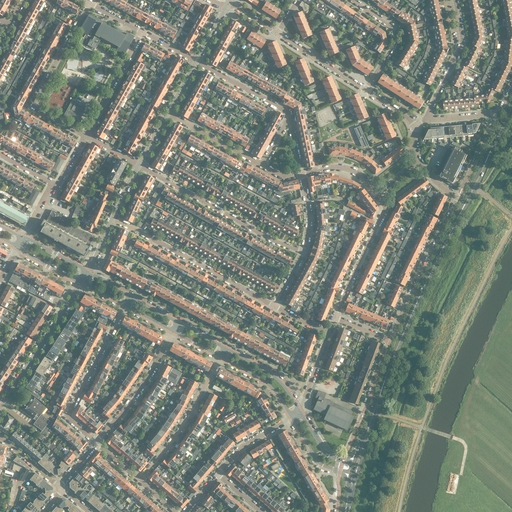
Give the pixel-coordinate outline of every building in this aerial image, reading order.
[(58,0),(56,4),(54,8),(56,9),(58,6),(61,7),(64,0),(58,0)] [(65,0),(64,0),(61,7),(65,10),(69,2),(69,1),(67,0),(67,1),(65,0)] [(121,0),(115,0),(113,6),(113,5),(115,7),(117,8),(122,0),(121,0)] [(122,0),(117,8),(118,8),(120,9),(120,10),(122,11),(126,3),(123,1),(124,0),(121,0),(122,0)] [(126,3),(122,11),(122,10),(123,11),(123,12),(124,12),(125,12),(127,13),(127,12),(131,5),(133,1),(131,0),(129,4),(126,3)] [(179,0),(176,5),(179,7),(175,15),(177,16),(178,14),(181,8),(185,0),(179,0)] [(185,0),(181,8),(185,10),(184,11),(186,12),(187,11),(190,6),(189,6),(192,1),(190,0),(185,0)] [(195,0),(193,4),(195,6),(201,9),(209,14),(210,12),(212,9),(196,0),(195,0)] [(325,0),(324,1),(323,4),(325,5),(323,8),(324,8),(325,9),(328,4),(331,0),(325,0)] [(331,0),(328,4),(325,9),(327,10),(328,8),(331,9),(332,7),(336,0),(331,0)] [(336,0),(332,7),(331,9),(333,10),(331,13),(333,14),(336,9),(341,3),(336,0)] [(381,0),(378,6),(381,8),(386,2),(387,0),(381,0)] [(302,2),(301,1),(299,5),(302,8),(304,11),(305,11),(308,10),(310,7),(302,2)] [(392,2),(390,5),(385,11),(387,12),(389,14),(390,12),(397,2),(395,1),(394,3),(392,2)] [(70,12),(74,5),(74,4),(72,3),(71,3),(69,2),(65,10),(64,11),(69,14),(70,12)] [(273,6),(266,2),(261,9),(268,14),(273,6)] [(386,2),(381,8),(385,11),(390,5),(386,2)] [(390,12),(389,14),(393,16),(398,10),(396,9),(398,6),(397,6),(399,4),(397,2),(390,12)] [(33,5),(32,7),(39,11),(41,7),(34,3),(33,3),(32,5),(33,5)] [(341,3),(336,9),(333,14),(334,15),(337,12),(339,14),(340,12),(345,5),(341,3)] [(74,5),(70,12),(75,15),(75,14),(76,15),(78,12),(77,11),(79,7),(78,7),(78,6),(76,5),(75,5),(74,5)] [(127,12),(127,13),(127,14),(129,15),(129,14),(131,15),(133,12),(136,8),(131,5),(127,12)] [(340,12),(339,14),(338,15),(342,17),(344,15),(345,12),(348,8),(345,5),(340,12)] [(503,10),(504,12),(504,15),(505,14),(505,17),(511,15),(511,5),(504,7),(504,10),(503,10)] [(280,11),(273,6),(268,14),(276,19),(280,12),(280,11)] [(30,10),(29,12),(30,12),(36,16),(39,11),(32,7),(31,8),(30,9),(30,10)] [(398,10),(393,16),(397,19),(402,13),(404,9),(405,8),(404,7),(403,7),(402,9),(400,11),(398,10)] [(133,12),(131,15),(132,16),(132,17),(133,17),(134,17),(136,18),(139,12),(140,10),(136,8),(133,12)] [(345,12),(342,17),(341,19),(342,21),(344,18),(346,20),(352,11),(348,8),(345,12)] [(145,13),(140,20),(141,21),(141,22),(143,22),(145,23),(150,14),(151,12),(147,9),(145,12),(145,13)] [(199,14),(207,18),(208,16),(210,14),(209,14),(201,9),(199,14)] [(139,12),(136,18),(136,19),(138,20),(139,20),(140,20),(145,13),(140,10),(139,12)] [(305,20),(301,11),(292,15),(296,24),(305,20)] [(352,11),(346,20),(345,22),(346,23),(348,21),(350,22),(352,20),(356,13),(352,11)] [(27,14),(26,16),(34,20),(36,16),(30,12),(29,12),(28,12),(27,14)] [(356,13),(352,20),(350,22),(352,23),(350,27),(352,28),(354,25),(360,16),(356,13)] [(402,13),(397,19),(402,22),(407,14),(405,13),(404,14),(402,13)] [(150,14),(145,23),(146,23),(146,24),(147,25),(148,25),(150,26),(152,22),(154,18),(155,16),(150,14)] [(196,19),(197,19),(204,23),(205,21),(206,21),(207,19),(207,18),(199,14),(196,19)] [(407,14),(402,22),(406,25),(411,19),(408,17),(409,16),(407,14)] [(99,20),(89,15),(78,34),(84,37),(83,39),(82,38),(79,43),(79,44),(85,49),(86,49),(93,52),(94,51),(100,41),(98,40),(100,36),(119,46),(115,53),(122,57),(126,50),(134,37),(127,33),(125,36),(122,35),(122,34),(109,27),(106,26),(106,24),(102,22),(100,24),(98,23),(99,20)] [(441,15),(431,16),(431,19),(433,19),(434,24),(434,26),(439,25),(438,23),(438,21),(442,20),(442,19),(441,15)] [(25,19),(24,21),(31,25),(34,20),(26,16),(26,17),(25,17),(24,18),(25,19)] [(154,18),(152,22),(150,26),(150,27),(152,28),(153,27),(154,28),(159,21),(160,19),(155,16),(154,18)] [(354,25),(353,27),(357,29),(358,28),(362,22),(364,19),(360,16),(354,25)] [(197,19),(196,19),(195,21),(192,20),(191,22),(193,23),(202,28),(203,26),(205,23),(204,23),(197,19)] [(362,22),(358,28),(362,31),(368,21),(364,19),(362,22)] [(411,19),(406,25),(407,26),(408,26),(408,29),(409,31),(413,30),(412,28),(412,26),(416,25),(415,23),(415,21),(414,21),(411,19)] [(229,25),(237,30),(240,31),(241,32),(243,33),(245,30),(246,28),(242,26),(240,25),(239,25),(235,22),(236,22),(233,20),(232,21),(232,20),(232,21),(231,21),(230,23),(229,25)] [(308,27),(305,20),(296,24),(299,31),(308,27)] [(439,25),(434,26),(435,29),(433,29),(434,32),(444,30),(443,25),(442,22),(442,20),(438,21),(438,23),(439,25)] [(22,24),(21,25),(29,30),(31,25),(24,21),(23,21),(22,23),(22,24)] [(59,21),(56,26),(64,30),(65,28),(66,28),(67,27),(66,26),(67,26),(66,25),(59,21)] [(159,21),(154,28),(155,28),(155,29),(156,30),(157,30),(159,31),(163,23),(159,21)] [(164,22),(159,31),(159,32),(161,33),(162,32),(164,33),(169,24),(164,21),(164,22)] [(368,21),(362,31),(365,33),(367,30),(367,31),(372,24),(368,21)] [(193,23),(191,28),(199,32),(200,30),(201,31),(202,28),(201,28),(202,28),(193,23)] [(169,24),(164,33),(164,34),(166,35),(168,36),(173,26),(169,24)] [(372,24),(367,31),(371,33),(376,26),(372,24)] [(20,28),(19,30),(26,34),(29,30),(21,25),(21,26),(20,26),(19,28),(20,28)] [(228,28),(227,30),(234,34),(235,34),(237,30),(229,25),(228,26),(227,27),(228,28)] [(413,30),(409,31),(408,31),(408,32),(408,33),(409,34),(410,36),(419,34),(419,32),(417,32),(416,27),(416,25),(412,26),(412,28),(413,30)] [(56,26),(54,31),(61,35),(63,33),(64,33),(64,31),(64,30),(56,26)] [(173,26),(168,36),(168,37),(170,38),(171,37),(173,38),(174,37),(177,31),(179,29),(174,26),(173,26)] [(376,26),(371,33),(375,36),(377,34),(380,29),(376,26)] [(308,27),(299,31),(302,39),(303,39),(303,40),(306,39),(306,38),(311,35),(308,27)] [(188,33),(189,33),(196,37),(198,35),(199,33),(199,32),(191,28),(188,33)] [(328,29),(319,33),(323,41),(332,37),(328,29)] [(380,29),(377,34),(375,36),(377,37),(377,36),(378,35),(380,36),(380,39),(386,38),(385,33),(380,29)] [(28,36),(26,34),(19,30),(18,32),(17,32),(16,34),(16,35),(24,39),(25,40),(27,37),(29,38),(29,36),(28,36)] [(225,32),(224,34),(232,39),(235,34),(234,34),(227,30),(226,30),(225,32)] [(48,31),(47,33),(51,35),(59,40),(60,37),(61,37),(62,36),(61,35),(54,31),(53,33),(48,31)] [(251,32),(250,33),(246,39),(254,44),(259,36),(251,32)] [(186,37),(186,38),(194,42),(195,40),(197,38),(196,37),(189,33),(188,33),(186,37)] [(223,37),(221,39),(229,43),(229,44),(232,39),(224,34),(224,35),(223,35),(222,36),(223,37)] [(475,37),(474,40),(482,44),(484,38),(484,34),(475,36),(475,37)] [(25,40),(24,39),(16,35),(15,37),(14,37),(13,38),(14,39),(21,43),(23,41),(26,43),(27,41),(25,40)] [(59,40),(51,35),(49,40),(56,44),(57,42),(58,42),(59,41),(59,40)] [(259,36),(254,44),(259,48),(260,48),(261,48),(266,41),(259,36)] [(183,42),(184,42),(191,47),(192,45),(193,45),(194,42),(186,38),(186,37),(183,42)] [(332,37),(323,41),(326,48),(335,45),(332,37)] [(376,44),(378,46),(382,49),(387,43),(386,38),(380,39),(381,42),(379,44),(377,43),(376,43),(376,44)] [(11,44),(18,48),(21,43),(14,39),(13,41),(12,41),(11,43),(11,44)] [(231,44),(229,44),(229,43),(221,39),(220,41),(219,43),(219,44),(226,48),(227,48),(229,49),(231,44)] [(49,40),(46,45),(54,49),(55,47),(56,47),(57,45),(56,44),(49,40)] [(411,41),(408,46),(415,50),(418,44),(419,44),(418,40),(411,41)] [(471,45),(473,46),(479,49),(480,46),(482,47),(484,48),(485,46),(483,45),(483,44),(482,44),(474,40),(471,45)] [(267,45),(270,53),(279,49),(276,41),(267,45)] [(180,47),(181,48),(188,52),(190,49),(190,50),(191,47),(184,42),(183,42),(181,46),(180,47)] [(20,49),(18,48),(11,44),(10,46),(9,46),(8,48),(9,48),(9,49),(16,53),(18,54),(20,49)] [(141,51),(138,57),(142,59),(145,55),(146,55),(146,54),(146,55),(150,47),(149,46),(149,45),(147,44),(146,44),(145,44),(143,47),(142,47),(140,50),(141,51)] [(216,48),(216,49),(224,53),(227,48),(226,48),(219,44),(218,46),(217,46),(216,47),(216,48)] [(376,44),(374,48),(373,49),(380,53),(382,49),(378,46),(376,44)] [(46,45),(44,49),(51,53),(52,51),(53,51),(54,50),(54,49),(46,45)] [(335,45),(326,48),(329,56),(330,56),(330,57),(333,56),(333,55),(338,52),(335,45)] [(150,47),(146,55),(149,56),(148,58),(150,59),(151,57),(155,49),(153,48),(153,47),(151,46),(150,47)] [(354,46),(345,50),(349,58),(358,54),(354,46)] [(408,46),(405,51),(413,56),(415,57),(416,55),(413,53),(415,50),(408,46)] [(473,46),(471,51),(480,55),(482,56),(483,54),(481,53),(480,52),(481,50),(479,49),(473,46)] [(6,53),(13,57),(15,54),(17,56),(18,54),(16,53),(9,49),(7,51),(6,52),(6,53)] [(41,54),(49,58),(50,56),(51,56),(52,54),(51,54),(51,53),(44,49),(42,52),(39,50),(37,52),(41,54)] [(155,49),(151,57),(155,59),(159,52),(157,51),(157,50),(156,49),(155,49)] [(214,53),(222,58),(224,53),(216,49),(215,51),(214,51),(214,52),(214,53)] [(270,53),(274,60),(282,57),(279,49),(270,53)] [(438,52),(437,54),(444,57),(446,53),(439,49),(437,50),(436,52),(438,52)] [(405,51),(402,55),(409,59),(411,57),(412,58),(413,56),(405,51)] [(471,51),(469,55),(477,59),(478,57),(479,57),(480,55),(471,51)] [(159,52),(155,59),(160,62),(163,57),(164,54),(162,53),(162,52),(160,52),(159,52)] [(4,58),(3,58),(11,62),(12,59),(14,60),(15,58),(13,57),(6,53),(5,55),(4,55),(3,57),(4,58)] [(211,57),(211,58),(219,62),(222,58),(214,53),(212,55),(212,56),(211,57)] [(49,58),(41,54),(39,59),(46,63),(47,61),(48,60),(49,59),(49,58)] [(358,54),(349,58),(352,66),(360,71),(365,63),(359,59),(358,54)] [(434,56),(433,58),(442,62),(444,57),(437,54),(436,57),(434,56)] [(402,55),(400,60),(408,65),(409,63),(408,62),(409,59),(402,55)] [(469,55),(467,60),(475,64),(476,62),(477,59),(469,55)] [(173,60),(174,61),(181,65),(182,65),(183,63),(182,62),(183,61),(175,56),(174,57),(174,58),(173,60)] [(227,68),(226,69),(228,70),(228,71),(229,72),(230,71),(231,72),(235,64),(232,62),(235,57),(233,56),(230,61),(226,68),(227,68)] [(274,60),(277,68),(286,65),(285,63),(287,63),(286,60),(284,61),(282,57),(274,60)] [(1,62),(8,66),(11,62),(3,58),(2,60),(1,60),(1,61),(1,62)] [(46,63),(39,59),(37,58),(35,62),(36,63),(40,65),(44,67),(45,65),(46,65),(46,64),(46,63)] [(209,62),(208,63),(216,67),(219,62),(211,58),(210,60),(209,60),(208,61),(209,62)] [(294,62),(298,70),(307,67),(303,58),(294,62)] [(434,61),(432,63),(439,67),(442,62),(433,58),(432,60),(434,61)] [(170,65),(171,66),(178,70),(179,70),(179,69),(180,68),(180,67),(181,65),(174,61),(173,60),(170,65)] [(408,65),(400,60),(397,64),(403,68),(405,66),(407,67),(408,65)] [(464,65),(469,67),(472,69),(473,66),(474,67),(475,64),(467,60),(464,65)] [(139,62),(138,62),(136,61),(135,63),(134,63),(133,65),(134,66),(141,70),(143,71),(146,66),(144,65),(139,62)] [(0,67),(6,71),(8,66),(1,62),(0,64),(0,67)] [(235,64),(231,72),(233,73),(233,74),(234,74),(235,74),(240,67),(240,66),(237,65),(238,63),(236,62),(235,64)] [(36,63),(33,68),(41,72),(42,70),(43,69),(44,68),(44,67),(40,65),(36,63)] [(372,68),(365,63),(360,71),(364,74),(364,75),(366,76),(366,75),(367,76),(372,68)] [(430,65),(429,67),(437,72),(439,67),(432,63),(431,66),(430,65)] [(168,70),(176,75),(177,74),(178,73),(177,72),(178,70),(171,66),(170,65),(168,70)] [(461,65),(458,70),(467,74),(468,72),(467,72),(469,67),(464,65),(463,66),(461,65)] [(502,67),(501,70),(508,73),(510,69),(502,65),(501,67),(502,67)] [(131,70),(139,75),(141,70),(134,66),(132,68),(131,70)] [(244,69),(245,69),(240,66),(240,67),(235,74),(237,75),(238,76),(239,77),(240,77),(244,69)] [(244,69),(240,77),(242,78),(242,79),(244,79),(245,79),(249,72),(249,71),(250,70),(251,69),(246,66),(245,69),(244,69)] [(295,72),(298,79),(301,78),(310,74),(307,67),(298,70),(295,72)] [(437,72),(429,67),(428,69),(429,70),(428,73),(435,76),(437,72)] [(33,68),(31,72),(35,75),(38,76),(40,74),(41,74),(41,73),(41,72),(33,68)] [(164,74),(165,75),(166,75),(173,79),(174,79),(175,78),(175,77),(176,75),(168,70),(166,69),(163,74),(164,74)] [(140,81),(142,77),(139,75),(131,70),(130,72),(129,73),(128,74),(129,75),(136,79),(140,81)] [(458,70),(456,75),(464,79),(465,76),(466,77),(467,74),(458,70)] [(497,71),(496,73),(506,78),(508,73),(501,70),(499,72),(498,72),(497,71)] [(201,76),(201,77),(208,81),(209,81),(211,77),(212,76),(204,71),(202,74),(201,75),(201,76)] [(249,72),(245,79),(247,80),(247,81),(248,82),(249,82),(250,82),(254,74),(249,71),(249,72)] [(28,77),(36,81),(37,79),(38,79),(39,77),(38,76),(35,75),(31,72),(30,75),(26,73),(25,75),(28,77)] [(259,87),(263,79),(264,77),(261,76),(262,73),(261,73),(260,74),(259,77),(258,77),(254,85),(256,86),(256,87),(258,87),(259,87)] [(425,75),(424,77),(432,81),(435,76),(428,73),(426,75),(425,75)] [(497,77),(496,79),(503,83),(506,78),(496,73),(495,76),(497,77)] [(254,74),(250,82),(252,83),(252,84),(253,85),(254,84),(254,85),(258,77),(259,77),(254,74)] [(301,78),(304,86),(313,82),(313,81),(314,80),(313,78),(311,78),(310,74),(301,78)] [(23,80),(26,82),(33,86),(34,83),(35,83),(36,82),(36,81),(28,77),(26,75),(23,80)] [(126,79),(126,80),(134,84),(136,79),(129,75),(127,77),(126,79)] [(162,79),(163,80),(170,84),(171,84),(171,83),(172,82),(172,81),(173,79),(173,80),(173,79),(166,75),(165,75),(162,79)] [(393,81),(383,75),(378,83),(383,85),(382,87),(384,88),(385,87),(388,89),(393,81)] [(456,75),(453,79),(462,84),(463,81),(462,81),(464,79),(456,75)] [(330,76),(322,80),(325,88),(334,84),(330,76)] [(198,81),(205,85),(206,86),(208,83),(209,84),(210,82),(209,81),(208,81),(201,77),(200,79),(199,79),(198,80),(198,81)] [(268,82),(264,90),(266,91),(266,92),(267,92),(268,92),(273,84),(270,83),(272,78),(270,77),(268,82)] [(424,80),(423,82),(430,86),(432,81),(424,77),(423,79),(424,80)] [(160,84),(161,84),(168,89),(169,88),(170,87),(169,86),(170,84),(163,80),(162,79),(160,78),(159,80),(161,81),(160,84)] [(263,79),(259,87),(261,88),(261,89),(262,90),(263,89),(264,90),(268,82),(263,79)] [(462,84),(453,79),(451,84),(458,88),(460,85),(461,86),(462,85),(462,84)] [(493,81),(492,83),(501,88),(503,83),(496,79),(495,82),(493,81)] [(124,84),(131,89),(134,84),(126,80),(125,82),(124,82),(123,83),(124,84)] [(208,87),(206,86),(205,85),(198,81),(197,83),(196,84),(196,85),(196,86),(203,90),(203,91),(205,87),(207,88),(208,87)] [(400,86),(393,81),(388,89),(395,94),(400,86)] [(20,82),(19,84),(23,86),(31,90),(32,88),(33,88),(34,87),(33,86),(26,82),(24,84),(20,82)] [(273,84),(268,92),(270,93),(271,94),(272,95),(273,95),(278,87),(279,85),(279,84),(274,82),(273,84)] [(217,84),(214,90),(213,92),(215,94),(216,92),(219,94),(219,93),(223,86),(223,85),(223,84),(221,84),(218,83),(217,85),(217,84)] [(493,86),(491,89),(493,89),(493,90),(495,91),(499,92),(501,88),(492,83),(491,86),(493,86)] [(133,90),(131,89),(124,84),(122,86),(121,86),(121,88),(121,89),(129,93),(131,94),(133,90)] [(157,89),(158,89),(165,93),(166,93),(167,92),(167,91),(168,89),(161,84),(160,84),(157,89)] [(325,88),(328,95),(337,92),(334,84),(325,88)] [(23,86),(21,91),(25,93),(28,95),(29,93),(30,92),(31,91),(31,90),(23,86)] [(193,90),(193,91),(200,95),(201,95),(203,91),(203,90),(196,86),(194,88),(193,90)] [(219,94),(223,96),(228,88),(227,87),(226,86),(225,87),(223,86),(219,93),(219,94)] [(400,86),(395,94),(403,98),(407,91),(400,86)] [(282,90),(278,87),(273,95),(275,96),(275,97),(277,98),(277,97),(278,98),(282,90)] [(228,88),(223,96),(222,99),(224,100),(225,97),(228,99),(232,91),(232,90),(231,89),(230,89),(228,88)] [(290,98),(291,97),(292,95),(289,93),(291,89),(289,88),(287,92),(286,93),(282,101),(281,103),(286,105),(286,106),(290,98)] [(486,95),(485,95),(486,101),(487,103),(489,102),(495,91),(493,90),(493,89),(491,89),(489,88),(486,95)] [(118,93),(126,98),(129,93),(121,89),(120,91),(119,91),(118,93)] [(155,94),(163,98),(164,98),(164,96),(164,95),(165,93),(158,89),(157,89),(155,94)] [(287,92),(282,90),(278,98),(280,99),(280,100),(282,101),(286,93),(287,92)] [(15,93),(18,95),(25,100),(27,97),(28,97),(28,96),(28,95),(25,93),(21,91),(19,93),(16,91),(15,93)] [(191,95),(190,96),(198,100),(201,95),(193,91),(192,93),(191,93),(190,94),(191,95)] [(228,99),(227,101),(231,104),(233,101),(237,93),(235,92),(235,91),(234,91),(233,91),(232,91),(228,99)] [(407,91),(403,98),(410,103),(415,95),(407,91)] [(152,98),(153,99),(160,103),(161,102),(162,101),(162,100),(163,98),(155,94),(152,92),(150,95),(153,96),(152,98)] [(328,95),(332,104),(340,100),(340,99),(341,98),(340,95),(339,96),(337,92),(328,95)] [(116,98),(123,102),(126,98),(118,93),(117,96),(116,96),(115,97),(116,98)] [(237,93),(233,101),(235,103),(234,105),(236,106),(237,104),(238,103),(242,96),(240,95),(240,94),(238,93),(237,93)] [(349,98),(352,105),(361,102),(358,94),(349,98)] [(18,95),(16,99),(20,102),(23,103),(24,102),(25,102),(26,100),(25,100),(18,95)] [(290,98),(286,106),(290,108),(291,107),(295,100),(295,99),(297,96),(295,95),(293,98),(291,97),(290,98)] [(424,102),(415,95),(410,103),(412,105),(412,106),(414,107),(415,106),(419,109),(424,102)] [(188,100),(196,105),(198,100),(190,96),(189,98),(188,98),(188,99),(188,100)] [(242,106),(247,98),(245,97),(244,97),(243,96),(242,96),(238,103),(237,104),(240,105),(238,108),(241,109),(242,107),(242,106)] [(113,103),(121,107),(123,102),(116,98),(115,100),(114,100),(113,102),(113,103)] [(149,103),(150,103),(157,107),(158,107),(159,106),(159,105),(160,103),(153,99),(152,98),(149,103)] [(247,99),(247,98),(242,106),(242,107),(247,109),(251,101),(249,100),(249,99),(248,98),(247,99)] [(12,107),(13,112),(17,110),(21,109),(21,108),(23,103),(20,102),(16,99),(12,107)] [(295,100),(291,107),(290,108),(293,110),(293,111),(302,110),(308,109),(307,106),(304,107),(302,107),(301,104),(301,103),(303,101),(299,99),(298,101),(295,99),(295,100)] [(76,102),(72,100),(63,116),(70,120),(76,123),(77,120),(80,122),(82,119),(80,117),(85,107),(83,106),(82,107),(75,103),(76,102)] [(185,104),(185,105),(193,109),(196,105),(188,100),(187,102),(186,102),(185,104)] [(252,101),(251,101),(247,109),(252,112),(256,104),(254,102),(253,102),(252,101)] [(352,105),(355,113),(364,109),(361,102),(352,105)] [(111,107),(118,111),(121,107),(113,103),(112,105),(111,105),(110,106),(111,107)] [(147,108),(155,112),(156,110),(157,110),(157,109),(157,108),(157,107),(150,103),(149,103),(147,108)] [(256,104),(252,112),(256,114),(260,106),(259,105),(258,104),(257,104),(256,104)] [(183,108),(183,109),(182,110),(191,114),(193,109),(185,105),(184,107),(183,107),(183,108)] [(260,106),(256,114),(261,117),(262,117),(265,111),(265,110),(265,109),(263,108),(263,107),(262,106),(261,106),(260,106)] [(118,111),(111,107),(110,109),(109,109),(108,111),(108,112),(116,116),(118,111)] [(144,112),(145,113),(152,117),(153,115),(154,115),(155,114),(155,113),(155,112),(147,108),(144,112)] [(21,120),(26,113),(21,110),(21,109),(17,110),(13,112),(14,116),(18,119),(21,120)] [(355,113),(359,121),(368,117),(367,116),(369,116),(367,113),(366,114),(364,109),(355,113)] [(180,114),(180,115),(187,119),(188,119),(188,118),(191,114),(182,110),(181,112),(180,113),(180,114)] [(118,117),(116,116),(108,112),(107,114),(106,114),(105,116),(106,116),(113,120),(113,121),(115,122),(118,117)] [(142,117),(150,122),(151,120),(152,118),(152,117),(145,113),(144,112),(142,117)] [(273,117),(273,116),(282,121),(284,116),(276,112),(274,115),(272,113),(271,115),(273,117)] [(26,113),(21,120),(20,122),(22,123),(23,121),(26,123),(28,119),(30,115),(30,114),(28,113),(27,114),(26,113)] [(198,120),(198,121),(200,122),(200,123),(201,124),(202,124),(206,116),(207,116),(202,113),(201,113),(198,120)] [(376,117),(380,125),(389,121),(385,113),(376,117)] [(211,118),(207,126),(209,127),(209,128),(211,129),(216,121),(213,119),(215,115),(213,114),(211,118)] [(28,119),(26,123),(25,125),(27,126),(28,124),(30,125),(32,121),(35,118),(34,117),(33,116),(32,116),(30,115),(28,119)] [(216,121),(211,129),(214,130),(214,131),(215,131),(216,131),(220,124),(221,123),(222,122),(223,118),(221,117),(221,116),(219,115),(216,121)] [(103,121),(111,125),(112,122),(116,125),(117,123),(113,121),(113,120),(106,116),(105,119),(104,119),(103,120),(103,121)] [(206,116),(202,124),(204,125),(205,126),(206,126),(207,126),(211,118),(207,116),(206,116)] [(271,121),(278,125),(279,126),(280,124),(282,121),(273,116),(273,117),(272,119),(267,117),(266,119),(271,121)] [(139,122),(140,122),(147,126),(148,125),(149,124),(150,123),(149,122),(150,122),(142,117),(139,122)] [(37,124),(39,120),(39,119),(37,118),(37,119),(35,118),(32,121),(30,125),(28,129),(30,131),(32,126),(35,128),(37,124)] [(304,120),(296,121),(296,123),(297,127),(306,125),(305,125),(305,122),(311,121),(310,118),(304,120)] [(37,124),(35,128),(39,130),(44,123),(43,122),(42,121),(41,121),(40,120),(39,120),(37,124)] [(100,125),(101,126),(108,130),(111,125),(103,121),(102,123),(101,123),(100,125)] [(268,126),(276,130),(277,129),(279,126),(278,125),(271,121),(269,124),(266,122),(265,124),(268,126)] [(377,126),(380,134),(383,133),(392,129),(389,121),(377,126)] [(136,126),(137,127),(144,131),(145,129),(146,129),(147,128),(147,127),(147,126),(140,122),(139,122),(136,126)] [(44,123),(39,130),(44,133),(49,125),(48,125),(48,124),(47,124),(46,124),(44,123)] [(220,124),(216,131),(218,133),(219,133),(220,134),(221,134),(225,126),(221,123),(220,124)] [(174,126),(172,129),(180,133),(182,129),(183,128),(175,124),(174,124),(173,126),(174,126)] [(306,125),(297,127),(297,128),(298,132),(307,130),(306,127),(310,126),(310,124),(305,125),(306,125)] [(49,125),(44,133),(49,136),(53,128),(53,127),(51,126),(49,125)] [(98,130),(106,135),(108,130),(101,126),(99,128),(98,129),(98,130)] [(134,131),(142,136),(143,134),(144,134),(144,132),(144,131),(137,127),(136,126),(135,129),(133,128),(132,130),(134,131)] [(225,126),(221,134),(222,135),(223,136),(224,135),(225,136),(230,128),(225,126)] [(268,126),(266,131),(274,135),(274,133),(276,130),(268,126)] [(361,146),(363,145),(364,146),(368,144),(361,127),(354,129),(361,146)] [(49,136),(53,138),(54,138),(58,130),(57,130),(57,129),(56,129),(55,129),(53,128),(49,136)] [(230,128),(225,136),(226,137),(226,138),(227,138),(228,138),(230,139),(234,131),(230,128)] [(171,131),(170,133),(177,137),(177,138),(180,133),(172,129),(171,129),(171,130),(171,131)] [(386,141),(395,137),(395,135),(396,135),(395,132),(394,133),(392,129),(383,133),(386,141)] [(58,130),(54,138),(53,138),(51,142),(53,143),(55,139),(58,141),(62,133),(62,132),(60,131),(60,132),(58,130)] [(96,135),(95,135),(103,139),(106,135),(98,130),(97,132),(96,133),(95,134),(96,135)] [(134,131),(131,136),(132,136),(140,140),(140,139),(141,139),(142,137),(142,136),(134,131)] [(234,131),(230,139),(231,139),(231,140),(232,141),(233,141),(235,141),(239,133),(240,134),(241,132),(240,132),(238,131),(238,133),(234,131)] [(266,131),(263,135),(270,139),(271,140),(274,135),(266,131)] [(62,133),(58,141),(63,143),(67,136),(67,135),(66,135),(65,134),(64,134),(62,133)] [(180,139),(177,138),(177,137),(170,133),(170,134),(169,134),(168,135),(168,136),(167,138),(175,142),(178,143),(179,141),(180,139)] [(239,133),(235,141),(236,142),(236,143),(237,143),(238,143),(240,144),(244,136),(245,135),(243,134),(242,135),(240,134),(239,133)] [(5,137),(1,144),(3,145),(2,146),(5,147),(5,146),(6,146),(10,139),(7,137),(8,135),(6,134),(5,137)] [(14,135),(13,134),(10,139),(6,146),(7,147),(7,148),(10,150),(10,149),(12,145),(15,141),(12,140),(14,135)] [(121,134),(120,136),(126,139),(137,145),(138,144),(139,143),(139,142),(139,141),(140,140),(132,136),(131,136),(129,134),(127,138),(121,134)] [(190,136),(186,142),(186,143),(191,146),(191,145),(195,138),(195,137),(194,136),(193,136),(191,135),(190,136)] [(263,135),(260,140),(268,145),(269,143),(271,140),(270,139),(263,135)] [(67,136),(63,143),(67,146),(72,138),(71,138),(71,137),(69,137),(67,136)] [(244,136),(240,144),(241,145),(242,146),(243,146),(245,147),(245,146),(246,146),(249,140),(249,139),(244,136)] [(72,138),(67,146),(65,149),(67,150),(69,147),(72,148),(76,141),(76,140),(74,139),(73,139),(72,138)] [(166,140),(165,143),(172,147),(175,142),(167,138),(166,138),(165,140),(166,140)] [(195,138),(191,145),(191,146),(195,148),(196,148),(200,140),(198,139),(195,138)] [(12,145),(10,149),(12,150),(12,151),(15,152),(15,151),(15,152),(21,142),(16,139),(12,145)] [(123,144),(126,146),(134,150),(135,148),(136,148),(137,147),(136,146),(137,145),(129,141),(126,139),(123,144)] [(200,140),(196,148),(195,148),(200,151),(200,150),(204,143),(204,142),(203,141),(202,142),(200,140)] [(260,140),(258,145),(265,149),(266,149),(268,145),(260,140)] [(163,145),(162,147),(170,152),(172,147),(165,143),(164,143),(163,143),(163,144),(163,145)] [(204,143),(200,150),(200,151),(205,153),(209,145),(208,144),(207,144),(205,143),(204,143)] [(20,144),(15,152),(17,153),(20,155),(24,147),(20,144)] [(24,147),(20,155),(22,156),(23,156),(25,157),(29,149),(31,145),(29,144),(27,148),(24,147)] [(89,147),(88,148),(96,153),(98,149),(97,149),(98,148),(91,144),(90,144),(89,146),(89,147)] [(438,170),(434,172),(437,176),(438,175),(440,176),(440,177),(442,178),(452,183),(453,183),(468,154),(456,147),(450,144),(449,147),(448,149),(438,170)] [(209,145),(205,153),(209,156),(210,155),(214,148),(212,147),(209,146),(209,145)] [(255,150),(263,154),(264,153),(266,149),(265,149),(258,145),(256,148),(255,147),(254,149),(255,150)] [(124,148),(123,150),(131,155),(132,153),(133,153),(134,151),(134,150),(126,146),(124,148)] [(399,146),(394,149),(399,156),(404,152),(399,146)] [(29,149),(25,157),(26,158),(26,159),(29,160),(29,159),(30,160),(35,151),(32,150),(32,149),(30,147),(29,149)] [(160,150),(159,152),(167,156),(170,152),(162,147),(162,148),(161,148),(160,149),(160,150)] [(86,151),(86,153),(93,157),(96,153),(88,148),(88,149),(87,149),(86,151)] [(214,148),(210,155),(209,156),(214,159),(214,158),(218,151),(218,150),(217,149),(216,150),(214,148)] [(355,150),(350,149),(348,156),(352,158),(355,151),(357,148),(356,148),(355,150)] [(394,149),(390,153),(395,159),(399,156),(394,149)] [(35,151),(30,160),(31,161),(34,163),(34,162),(35,163),(39,155),(36,153),(37,152),(35,150),(35,151)] [(253,154),(253,155),(260,159),(261,157),(263,154),(255,150),(253,154)] [(218,151),(214,158),(214,159),(213,161),(215,162),(216,160),(219,161),(223,154),(223,153),(222,152),(221,152),(218,151)] [(158,155),(157,156),(165,161),(167,156),(159,152),(158,153),(157,154),(158,155)] [(84,156),(83,158),(91,162),(93,157),(86,153),(85,154),(84,154),(84,155),(84,156)] [(360,153),(356,160),(361,162),(365,155),(360,153)] [(390,153),(386,156),(390,163),(395,159),(390,153)] [(223,154),(219,161),(218,163),(220,164),(221,162),(223,164),(224,163),(228,156),(228,155),(226,154),(225,155),(223,154)] [(39,155),(35,163),(36,163),(36,164),(39,166),(39,165),(40,165),(44,158),(39,155)] [(365,155),(361,162),(365,165),(369,158),(365,155)] [(155,159),(154,161),(162,166),(165,161),(157,156),(157,157),(156,157),(155,158),(155,159)] [(228,156),(224,163),(223,164),(222,166),(224,167),(225,165),(228,166),(232,158),(231,157),(230,157),(228,156)] [(381,160),(386,166),(390,163),(386,156),(381,160)] [(44,158),(40,165),(42,166),(41,167),(44,168),(45,168),(49,160),(44,158)] [(81,160),(80,162),(88,167),(91,162),(83,158),(82,158),(81,160)] [(232,158),(228,166),(227,168),(229,169),(230,168),(233,169),(233,168),(237,161),(237,160),(236,160),(235,160),(233,159),(232,158)] [(369,158),(365,165),(368,167),(374,162),(375,160),(374,160),(373,161),(369,158)] [(118,159),(114,166),(122,171),(126,164),(118,159)] [(49,160),(45,168),(47,169),(46,170),(49,171),(50,171),(55,162),(50,160),(49,160)] [(313,163),(318,162),(317,161),(318,161),(317,160),(313,161),(304,163),(305,168),(314,166),(313,165),(314,165),(313,163)] [(374,162),(368,167),(372,171),(378,166),(375,162),(376,161),(375,160),(374,162)] [(152,166),(151,166),(159,170),(160,169),(162,166),(154,161),(153,163),(152,163),(151,165),(152,166)] [(237,161),(233,168),(233,169),(237,172),(238,171),(242,164),(242,163),(240,162),(239,163),(237,161)] [(79,165),(78,167),(86,171),(88,173),(90,169),(90,168),(88,167),(80,162),(80,163),(79,163),(78,164),(79,165)] [(242,164),(238,171),(237,172),(242,174),(247,166),(245,165),(244,165),(242,164)] [(247,166),(242,174),(247,177),(248,174),(253,166),(248,164),(247,166)] [(175,166),(171,173),(175,176),(176,174),(180,167),(180,166),(180,167),(178,165),(177,167),(175,167),(176,166),(175,166)] [(114,166),(110,174),(118,179),(122,171),(114,166)] [(180,167),(176,174),(181,176),(185,169),(186,167),(184,166),(183,168),(180,167)] [(253,166),(248,174),(253,177),(257,169),(256,168),(253,166)] [(378,166),(372,171),(375,174),(376,174),(377,173),(377,172),(381,170),(383,168),(382,167),(380,168),(378,166)] [(78,167),(75,172),(83,176),(86,171),(78,167)] [(185,169),(181,176),(185,179),(189,172),(191,170),(186,167),(185,169)] [(3,173),(1,177),(6,179),(8,175),(11,171),(8,169),(7,170),(5,169),(3,173)] [(257,169),(253,177),(258,180),(262,171),(257,169)] [(11,171),(6,179),(11,182),(15,174),(13,173),(14,172),(11,171)] [(189,172),(185,179),(190,181),(194,174),(195,172),(193,171),(192,173),(189,172)] [(265,173),(262,171),(258,180),(262,182),(267,174),(265,173)] [(75,172),(72,177),(80,181),(83,176),(75,172)] [(194,174),(190,181),(195,184),(199,177),(200,175),(197,173),(196,176),(194,174)] [(11,182),(15,184),(16,185),(20,177),(18,176),(18,175),(16,174),(15,174),(11,182)] [(110,174),(106,181),(114,186),(118,179),(110,174)] [(267,174),(262,182),(267,185),(271,177),(270,176),(267,174)] [(155,179),(147,175),(146,175),(145,177),(144,179),(152,184),(154,180),(154,181),(155,179)] [(199,177),(195,184),(199,186),(203,179),(204,177),(202,176),(201,178),(199,177)] [(339,176),(338,181),(337,184),(338,185),(339,182),(344,184),(346,178),(339,176)] [(20,177),(16,185),(15,184),(15,186),(20,189),(20,187),(25,179),(20,177)] [(72,177),(69,182),(77,186),(79,184),(81,182),(80,181),(72,177)] [(271,177),(267,185),(270,186),(269,188),(271,189),(272,187),(276,179),(271,177)] [(307,178),(309,188),(310,192),(311,192),(314,192),(316,191),(315,186),(313,177),(307,178)] [(353,181),(346,178),(344,184),(349,186),(348,188),(350,189),(351,186),(353,181)] [(25,179),(20,187),(25,190),(30,182),(25,179)] [(152,184),(144,179),(144,180),(143,180),(142,182),(143,182),(141,184),(149,188),(149,189),(152,190),(153,188),(150,187),(152,184)] [(203,179),(199,186),(204,189),(204,188),(204,187),(206,184),(207,183),(207,182),(208,182),(208,181),(209,180),(206,179),(205,181),(203,179)] [(208,181),(208,182),(207,182),(207,183),(206,184),(204,187),(204,188),(204,189),(203,190),(208,192),(210,189),(212,185),(214,181),(209,179),(209,180),(208,181)] [(276,179),(272,187),(276,190),(281,182),(276,179)] [(424,179),(418,183),(422,189),(428,185),(427,184),(428,184),(429,184),(429,183),(428,181),(426,182),(424,179)] [(106,187),(106,188),(105,189),(106,190),(108,191),(111,193),(112,192),(113,192),(113,191),(113,190),(114,188),(113,187),(114,186),(106,181),(103,180),(102,182),(100,184),(103,185),(103,186),(106,187)] [(360,185),(353,181),(351,186),(350,189),(351,189),(352,187),(357,190),(359,187),(360,185)] [(35,185),(30,182),(25,190),(31,193),(35,185)] [(69,182),(67,187),(74,191),(77,186),(69,182)] [(281,182),(276,190),(275,192),(280,195),(285,194),(289,194),(288,191),(287,182),(283,183),(281,182)] [(418,183),(413,188),(417,193),(422,189),(418,183)] [(140,187),(139,189),(147,193),(149,189),(149,188),(141,184),(141,185),(141,184),(140,187)] [(214,185),(212,185),(210,189),(212,189),(211,191),(209,193),(214,196),(215,195),(219,188),(218,188),(214,185)] [(219,188),(215,195),(219,198),(223,191),(221,189),(222,187),(220,186),(218,188),(219,188)] [(74,191),(67,187),(64,192),(71,197),(74,191)] [(165,187),(161,194),(162,194),(162,195),(163,195),(162,197),(165,199),(169,192),(170,190),(165,187)] [(356,196),(357,195),(360,199),(367,194),(367,193),(364,189),(363,189),(359,187),(357,190),(354,193),(356,196)] [(413,188),(407,192),(411,197),(417,193),(413,188)] [(137,192),(136,194),(144,198),(147,193),(139,189),(138,189),(137,191),(137,192)] [(223,191),(219,198),(224,200),(228,193),(225,192),(226,190),(224,189),(223,191)] [(228,193),(224,200),(228,203),(232,196),(230,194),(231,192),(229,191),(228,193)] [(71,197),(64,192),(61,198),(60,201),(67,204),(69,200),(69,201),(71,197)] [(173,194),(169,192),(165,199),(167,200),(166,202),(168,203),(173,194)] [(407,192),(402,196),(406,201),(411,197),(407,192)] [(133,199),(134,199),(141,203),(142,203),(143,204),(145,199),(144,198),(136,194),(133,199)] [(178,197),(173,194),(168,203),(170,204),(173,206),(174,204),(178,197)] [(232,196),(228,203),(233,205),(237,198),(234,197),(236,195),(233,194),(232,196)] [(367,194),(360,199),(359,200),(360,202),(362,201),(364,204),(371,199),(367,194)] [(440,194),(438,199),(445,202),(448,197),(444,196),(445,195),(443,195),(440,194)] [(99,199),(98,202),(105,205),(107,200),(106,199),(99,196),(96,195),(95,198),(99,199)] [(237,198),(233,205),(238,208),(241,201),(239,200),(240,198),(238,196),(237,198)] [(396,200),(398,203),(400,205),(401,205),(401,206),(403,207),(404,205),(402,204),(406,201),(402,196),(396,200)] [(178,197),(174,204),(176,205),(175,207),(177,208),(178,206),(182,199),(178,197)] [(132,202),(131,203),(132,204),(131,204),(139,208),(142,203),(141,203),(134,199),(132,202)] [(182,199),(178,206),(181,208),(179,210),(182,211),(183,209),(187,202),(182,199)] [(371,199),(364,204),(363,205),(364,207),(365,206),(367,209),(374,204),(371,199)] [(438,199),(436,203),(443,207),(445,202),(438,199)] [(241,201),(238,208),(242,210),(246,204),(246,203),(247,202),(247,201),(245,200),(244,202),(241,201)] [(0,201),(0,211),(10,217),(14,208),(5,203),(4,204),(0,201)] [(349,201),(348,201),(346,205),(353,209),(355,205),(355,204),(350,201),(349,201)] [(187,202),(183,209),(185,210),(184,212),(186,213),(187,211),(191,204),(187,202)] [(246,204),(242,210),(247,213),(252,204),(249,203),(247,202),(246,203),(246,204)] [(398,203),(394,211),(400,214),(401,212),(403,207),(401,206),(401,205),(400,205),(398,203)] [(436,203),(433,208),(440,211),(443,207),(436,203)] [(129,209),(137,213),(139,208),(131,204),(130,206),(130,207),(129,208),(129,209)] [(191,204),(187,211),(190,213),(188,215),(191,216),(192,214),(196,207),(191,204)] [(252,204),(247,213),(251,215),(255,209),(256,207),(252,204)] [(374,204),(367,209),(366,210),(368,212),(369,211),(370,212),(371,214),(375,211),(378,209),(377,209),(378,208),(374,204)] [(91,210),(94,211),(101,214),(103,209),(96,206),(93,205),(92,207),(91,210)] [(196,206),(196,207),(192,214),(198,217),(200,213),(199,213),(201,209),(196,206)] [(10,217),(24,225),(29,216),(25,214),(24,213),(14,208),(10,217)] [(440,211),(433,208),(431,213),(438,216),(440,213),(440,211)] [(127,214),(135,218),(137,213),(129,209),(128,212),(127,212),(127,213),(127,214)] [(200,213),(198,217),(203,220),(207,213),(207,212),(201,209),(199,213),(200,213)] [(258,215),(260,211),(255,209),(251,215),(251,216),(256,219),(257,220),(259,216),(258,215)] [(95,236),(87,233),(86,232),(82,231),(73,227),(72,226),(67,224),(69,220),(52,210),(50,214),(46,221),(44,219),(40,225),(43,226),(42,228),(40,232),(41,232),(49,237),(58,241),(67,246),(76,251),(84,256),(86,252),(87,251),(90,252),(93,246),(91,245),(95,236)] [(89,214),(92,216),(99,218),(101,214),(94,211),(91,210),(89,214)] [(262,223),(262,222),(266,215),(267,213),(263,210),(261,212),(260,211),(258,215),(259,216),(257,220),(262,223)] [(393,212),(391,217),(398,220),(401,214),(400,214),(394,211),(393,212)] [(203,220),(202,222),(204,223),(205,221),(207,223),(208,223),(211,216),(207,213),(203,220)] [(271,217),(270,217),(268,216),(269,214),(267,213),(266,215),(262,222),(267,224),(271,217)] [(89,217),(88,219),(90,220),(97,223),(99,218),(92,216),(89,214),(88,217),(89,217)] [(125,219),(133,223),(133,222),(134,219),(136,220),(137,218),(135,218),(127,214),(126,216),(125,217),(125,218),(125,219)] [(271,217),(267,224),(271,227),(275,220),(276,218),(274,217),(271,215),(270,217),(271,217)] [(426,217),(425,219),(435,224),(438,219),(430,215),(428,218),(426,217)] [(216,218),(211,216),(208,223),(207,223),(206,225),(208,226),(210,224),(212,225),(216,218)] [(391,217),(388,221),(396,225),(398,220),(391,217)] [(144,225),(146,226),(149,227),(154,229),(155,227),(159,220),(155,218),(154,218),(151,223),(147,220),(144,225)] [(217,228),(221,221),(216,218),(212,225),(211,227),(213,229),(214,226),(216,228),(217,228)] [(275,220),(271,227),(276,229),(280,222),(281,220),(278,219),(276,218),(275,220)] [(365,221),(363,223),(368,225),(371,227),(373,222),(364,218),(364,219),(363,220),(365,221)] [(159,220),(155,227),(159,230),(163,223),(164,221),(162,219),(161,221),(159,220)] [(426,222),(425,225),(432,229),(433,229),(435,224),(425,219),(424,221),(426,222)] [(163,223),(159,230),(164,232),(168,225),(169,223),(169,222),(170,221),(168,220),(165,224),(163,223)] [(280,222),(276,229),(280,232),(282,230),(286,223),(285,223),(285,222),(283,221),(281,220),(280,222)] [(217,228),(216,228),(215,230),(217,231),(219,229),(221,230),(225,223),(221,221),(217,228)] [(286,223),(282,230),(286,232),(290,226),(290,225),(288,224),(289,222),(286,221),(285,222),(285,223),(286,223)] [(359,224),(358,226),(358,227),(366,230),(368,225),(363,223),(361,222),(359,221),(358,223),(359,224)] [(388,221),(386,226),(393,230),(396,225),(388,221)] [(85,228),(84,229),(88,231),(91,232),(93,227),(88,225),(84,223),(83,225),(85,226),(85,228)] [(168,225),(164,232),(168,235),(172,228),(174,226),(171,225),(169,223),(168,225)] [(221,230),(220,232),(222,234),(223,232),(226,233),(230,226),(225,223),(221,230)] [(290,226),(286,232),(291,235),(295,228),(294,228),(295,226),(291,223),(290,225),(290,226)] [(295,238),(299,231),(298,230),(299,227),(296,225),(295,226),(294,228),(295,228),(291,235),(295,238)] [(425,225),(423,230),(430,233),(432,229),(425,225)] [(172,228),(168,235),(173,237),(175,234),(177,231),(177,230),(178,229),(178,228),(176,227),(174,226),(172,228)] [(230,226),(226,233),(228,234),(227,236),(229,238),(230,235),(234,228),(230,226)] [(357,229),(356,231),(363,235),(366,230),(358,227),(358,226),(357,226),(356,228),(357,229)] [(386,226),(384,231),(383,232),(384,232),(391,236),(393,232),(395,233),(396,231),(393,230),(386,226)] [(183,229),(181,228),(180,230),(178,229),(177,230),(177,231),(175,234),(173,237),(174,238),(173,239),(175,240),(176,239),(177,240),(179,236),(181,233),(183,231),(182,231),(183,229)] [(234,228),(230,235),(232,237),(231,239),(234,240),(235,238),(239,231),(234,228)] [(119,231),(119,233),(126,237),(128,233),(128,232),(121,229),(120,229),(119,231)] [(427,238),(430,233),(423,230),(421,229),(420,231),(421,232),(420,234),(427,238)] [(239,231),(235,238),(237,239),(236,241),(238,243),(239,240),(239,241),(243,234),(239,231)] [(356,231),(354,236),(361,240),(363,235),(356,231)] [(384,232),(381,238),(389,241),(391,236),(384,232)] [(117,237),(116,238),(124,242),(126,237),(119,233),(118,234),(117,234),(117,236),(117,237)] [(179,236),(177,240),(177,241),(183,244),(185,241),(184,240),(186,236),(186,235),(181,233),(179,236)] [(244,233),(243,234),(239,241),(245,244),(248,240),(247,239),(249,235),(244,233)] [(420,234),(418,239),(425,243),(427,238),(420,234)] [(248,240),(245,244),(250,247),(251,247),(254,240),(255,239),(249,235),(247,239),(248,240)] [(193,239),(192,239),(186,236),(184,240),(185,241),(183,244),(188,247),(189,246),(193,239)] [(354,236),(351,241),(359,244),(361,240),(354,236)] [(193,239),(189,246),(193,249),(197,242),(197,241),(198,239),(193,237),(192,239),(193,239)] [(115,242),(114,243),(122,247),(124,242),(116,238),(116,239),(115,239),(114,241),(115,242)] [(381,238),(379,242),(386,246),(389,241),(381,238)] [(197,242),(193,249),(198,251),(202,244),(201,244),(199,243),(200,241),(198,239),(197,241),(197,242)] [(418,239),(416,244),(423,247),(425,243),(418,239)] [(251,247),(250,247),(249,249),(251,250),(253,248),(255,249),(259,242),(254,240),(251,247)] [(351,241),(349,245),(356,249),(359,244),(351,241)] [(133,246),(133,248),(137,250),(138,248),(141,250),(144,244),(142,243),(141,244),(136,242),(135,243),(133,246)] [(144,244),(141,250),(140,252),(144,254),(145,253),(150,243),(148,242),(146,245),(144,244)] [(206,247),(206,246),(207,244),(203,242),(201,244),(202,244),(198,251),(202,254),(206,247)] [(260,252),(263,245),(259,242),(255,249),(254,251),(256,252),(257,250),(259,252),(260,252)] [(379,242),(377,247),(384,251),(386,246),(379,242)] [(420,252),(423,247),(416,244),(412,242),(410,247),(412,248),(413,249),(420,252)] [(113,247),(112,249),(113,249),(121,253),(122,251),(121,250),(122,247),(114,243),(114,244),(113,244),(112,246),(113,247)] [(150,243),(145,253),(144,254),(149,257),(150,255),(153,249),(150,248),(152,244),(150,243)] [(206,247),(202,254),(207,256),(211,249),(208,248),(210,246),(207,244),(206,246),(206,247)] [(259,252),(258,254),(263,256),(264,254),(268,248),(263,245),(260,252),(259,252)] [(349,245),(347,250),(354,254),(356,249),(349,245)] [(313,246),(311,251),(320,253),(320,254),(321,254),(321,251),(320,251),(322,248),(314,246),(313,246)] [(154,258),(159,248),(157,247),(155,251),(153,249),(150,255),(149,257),(153,259),(154,258)] [(211,249),(207,256),(211,259),(215,252),(213,250),(214,248),(212,247),(211,249)] [(377,247),(374,252),(382,255),(384,251),(377,247)] [(0,248),(0,256),(0,257),(0,256),(0,258),(2,259),(2,258),(4,259),(5,259),(8,253),(0,248)] [(159,260),(162,254),(159,253),(161,250),(159,248),(154,258),(153,259),(158,262),(159,260)] [(264,254),(263,256),(267,259),(272,250),(268,248),(264,254)] [(418,257),(420,252),(413,249),(412,248),(411,250),(412,251),(411,253),(418,257)] [(352,259),(354,254),(347,250),(344,249),(342,254),(344,255),(352,259)] [(277,253),(272,250),(267,259),(269,260),(271,258),(273,260),(274,258),(277,253)] [(215,252),(211,259),(216,261),(220,254),(221,252),(219,251),(217,253),(215,252)] [(278,251),(277,253),(274,258),(273,260),(277,262),(278,260),(279,260),(283,253),(278,251)] [(309,257),(310,258),(317,260),(319,257),(320,255),(319,255),(320,254),(320,253),(311,251),(309,257)] [(162,254),(159,260),(159,261),(162,263),(162,262),(163,263),(168,253),(166,252),(164,256),(162,254)] [(374,252),(372,256),(379,260),(382,255),(374,252)] [(220,254),(216,261),(221,264),(224,257),(225,257),(226,255),(223,253),(222,255),(220,254)] [(278,260),(277,262),(280,263),(281,261),(283,262),(287,256),(283,253),(279,260),(278,260)] [(411,253),(409,258),(416,262),(418,257),(411,253)] [(352,259),(344,255),(342,261),(349,264),(352,259)] [(224,257),(221,264),(225,266),(229,259),(230,257),(228,256),(227,258),(225,257),(224,257)] [(287,256),(283,262),(286,264),(287,264),(288,265),(288,266),(290,267),(292,263),(290,262),(292,258),(287,256)] [(372,256),(370,261),(377,265),(379,260),(372,256)] [(171,259),(168,265),(168,266),(171,268),(171,267),(172,268),(177,258),(175,257),(173,260),(171,259)] [(229,259),(225,266),(229,269),(233,262),(235,259),(232,258),(231,260),(229,259)] [(310,258),(307,262),(314,266),(316,263),(317,264),(318,261),(317,260),(310,258)] [(409,258),(406,263),(413,266),(416,262),(409,258)] [(103,269),(108,272),(109,271),(114,262),(113,263),(113,262),(108,260),(103,269)] [(349,264),(342,261),(339,266),(347,269),(349,264)] [(370,261),(367,266),(375,270),(377,265),(370,261)] [(114,262),(109,271),(118,276),(123,268),(123,267),(124,266),(121,264),(120,266),(114,262)] [(177,270),(175,272),(180,275),(181,273),(186,263),(184,262),(182,265),(180,264),(177,270)] [(233,262),(229,269),(229,270),(235,273),(238,269),(236,268),(238,264),(233,262)] [(313,268),(314,266),(307,262),(305,266),(312,270),(313,268)] [(26,267),(18,263),(15,270),(14,270),(13,272),(9,281),(17,285),(26,267)] [(186,263),(181,273),(180,275),(184,277),(186,275),(190,269),(187,268),(188,264),(186,263)] [(411,271),(413,266),(406,263),(405,265),(403,264),(402,266),(404,267),(411,271)] [(238,269),(235,273),(240,276),(241,275),(245,268),(244,268),(238,264),(236,268),(238,269)] [(245,268),(241,275),(245,277),(249,270),(247,269),(248,267),(246,266),(244,268),(245,268)] [(311,272),(312,270),(305,266),(302,271),(309,275),(310,275),(311,272)] [(339,266),(337,271),(344,274),(347,269),(339,266)] [(367,266),(365,271),(372,275),(372,274),(375,270),(367,266)] [(32,271),(26,267),(17,285),(23,288),(28,278),(32,271)] [(404,267),(402,272),(409,276),(411,271),(404,267)] [(123,268),(118,276),(128,281),(133,273),(123,268)] [(186,275),(187,276),(186,278),(190,280),(191,278),(196,269),(194,268),(193,271),(190,269),(186,275)] [(249,270),(245,277),(250,280),(254,273),(253,273),(251,271),(253,269),(250,268),(249,270)] [(196,269),(191,278),(190,280),(195,283),(196,282),(196,281),(199,275),(197,273),(198,270),(196,269)] [(38,274),(32,271),(28,278),(32,280),(29,285),(26,283),(23,288),(29,292),(35,281),(38,274)] [(254,273),(250,280),(254,282),(258,275),(259,273),(255,271),(253,273),(254,273)] [(302,271),(300,275),(307,279),(308,277),(309,277),(310,275),(309,275),(302,271)] [(337,271),(335,275),(342,279),(344,274),(337,271)] [(377,278),(372,276),(365,272),(362,277),(369,280),(371,281),(374,283),(377,278)] [(398,274),(397,276),(407,281),(410,276),(409,276),(402,272),(400,275),(398,274)] [(133,273),(128,281),(137,286),(138,286),(142,278),(133,273)] [(199,275),(196,281),(196,282),(199,284),(200,283),(206,274),(204,273),(202,276),(199,275)] [(258,275),(254,282),(259,285),(263,278),(261,277),(262,274),(259,273),(258,275)] [(38,274),(35,281),(29,292),(35,295),(40,284),(44,277),(38,274)] [(300,275),(297,280),(304,284),(306,281),(307,282),(308,280),(307,279),(300,275)] [(334,277),(332,280),(340,284),(342,279),(335,275),(333,275),(332,277),(334,277)] [(138,286),(147,292),(153,281),(144,276),(142,278),(138,286)] [(259,285),(264,287),(269,278),(264,276),(263,278),(259,285)] [(398,279),(397,282),(405,286),(407,281),(397,276),(396,278),(398,279)] [(44,277),(40,284),(44,286),(43,288),(46,289),(50,281),(44,277)] [(362,277),(360,281),(367,285),(368,283),(369,283),(371,281),(369,280),(362,277)] [(211,281),(208,280),(205,286),(204,288),(208,290),(209,289),(214,279),(215,279),(213,278),(211,281)] [(269,278),(264,287),(268,290),(272,283),(270,282),(271,280),(269,278)] [(217,280),(215,279),(209,289),(213,291),(214,291),(217,285),(215,283),(217,280)] [(297,280),(295,285),(302,288),(302,289),(303,289),(304,287),(303,286),(304,284),(297,280)] [(43,294),(41,298),(48,301),(53,291),(57,284),(50,281),(46,289),(43,294)] [(153,281),(147,292),(152,294),(151,295),(154,296),(155,294),(158,295),(162,287),(157,284),(158,284),(153,281)] [(360,281),(358,286),(365,290),(367,285),(360,281)] [(220,286),(217,285),(214,291),(215,291),(214,292),(217,293),(218,293),(224,284),(222,283),(220,286)] [(272,283),(268,290),(273,292),(275,289),(277,290),(279,286),(277,285),(275,284),(272,283)] [(7,284),(5,289),(12,293),(14,289),(15,288),(7,284)] [(48,301),(56,305),(60,297),(60,298),(61,295),(65,288),(57,284),(48,301)] [(218,293),(217,296),(222,298),(223,296),(226,290),(224,288),(226,285),(224,284),(218,293)] [(295,285),(292,289),(299,293),(300,294),(301,292),(300,291),(302,289),(302,288),(295,285)] [(331,285),(329,291),(335,293),(336,294),(339,289),(338,288),(331,285)] [(393,286),(391,289),(393,290),(401,293),(403,288),(396,285),(395,287),(393,286)] [(358,286),(355,291),(362,294),(365,290),(358,286)] [(162,287),(158,295),(167,300),(172,292),(162,287)] [(226,290),(223,296),(222,298),(226,301),(228,298),(233,289),(231,288),(229,291),(226,290)] [(5,289),(2,294),(10,298),(12,293),(5,289)] [(292,289),(290,294),(297,298),(298,298),(299,296),(298,296),(299,293),(292,289)] [(399,298),(401,293),(393,290),(391,289),(389,293),(391,294),(399,298)] [(173,290),(172,292),(167,300),(177,306),(182,297),(175,293),(176,291),(173,290)] [(91,297),(83,292),(79,299),(82,300),(80,303),(85,305),(95,311),(100,303),(90,298),(91,297)] [(236,305),(242,294),(240,293),(238,296),(236,295),(232,301),(231,303),(236,305)] [(389,293),(387,298),(396,303),(399,298),(391,294),(389,293)] [(2,294),(0,298),(7,302),(10,298),(2,294)] [(242,306),(245,300),(242,298),(244,295),(242,294),(236,305),(240,308),(241,306),(242,306)] [(290,294),(287,298),(294,302),(295,303),(296,301),(295,300),(297,298),(290,294)] [(29,295),(25,303),(32,307),(36,309),(40,301),(29,295)] [(191,302),(182,297),(177,306),(187,311),(191,302)] [(294,302),(287,298),(285,303),(292,307),(290,309),(295,312),(299,305),(294,302)] [(245,300),(242,306),(243,306),(242,308),(246,311),(247,309),(252,300),(250,299),(249,302),(246,300),(245,300)] [(389,299),(387,304),(394,308),(396,303),(389,299)] [(252,300),(247,309),(246,311),(251,314),(252,311),(255,305),(253,304),(254,301),(252,300)] [(324,300),(322,305),(329,308),(331,303),(324,300)] [(202,308),(191,302),(187,311),(198,317),(202,308)] [(45,305),(40,312),(47,316),(48,316),(49,316),(50,314),(50,313),(53,308),(46,303),(45,305)] [(80,303),(76,309),(86,315),(87,313),(82,310),(85,305),(80,303)] [(117,312),(100,303),(95,311),(102,314),(105,316),(108,318),(111,319),(112,320),(117,312)] [(352,305),(349,303),(345,312),(351,314),(355,304),(353,303),(352,305)] [(255,305),(252,311),(252,312),(252,313),(255,314),(256,314),(261,305),(259,304),(258,307),(255,305)] [(355,304),(351,314),(356,316),(359,308),(356,307),(357,304),(355,304)] [(263,305),(261,305),(256,314),(255,316),(260,319),(261,316),(264,310),(262,309),(264,306),(263,305)] [(320,309),(327,313),(329,308),(322,305),(320,309)] [(359,308),(356,316),(361,318),(365,308),(363,307),(362,309),(359,308)] [(202,308),(198,317),(208,323),(213,314),(202,308)] [(365,308),(361,318),(366,320),(369,312),(366,311),(367,309),(365,308)] [(267,312),(264,310),(261,316),(262,317),(261,318),(264,319),(265,319),(270,310),(268,309),(267,312)] [(320,309),(318,314),(325,318),(327,313),(320,309)] [(73,314),(80,319),(82,316),(83,316),(83,315),(76,310),(75,312),(74,312),(73,314)] [(369,312),(366,320),(371,322),(375,312),(373,311),(372,313),(369,312)] [(0,318),(8,322),(9,319),(1,316),(2,313),(0,312),(0,318)] [(40,312),(37,316),(44,321),(47,316),(40,312)] [(375,312),(371,322),(376,324),(380,316),(377,315),(377,313),(375,312)] [(80,319),(73,314),(72,317),(71,317),(70,318),(70,319),(77,324),(79,325),(82,320),(80,319)] [(213,314),(208,323),(217,328),(222,319),(213,314)] [(270,321),(269,324),(273,326),(274,324),(280,315),(277,314),(276,317),(273,315),(270,321)] [(316,317),(316,318),(316,319),(323,322),(325,318),(318,314),(316,314),(315,316),(316,317)] [(380,316),(376,324),(381,326),(385,316),(383,315),(382,317),(380,316)] [(37,316),(34,321),(41,325),(44,321),(37,316)] [(385,316),(381,326),(386,329),(390,321),(387,319),(388,317),(385,316)] [(125,317),(121,325),(134,331),(138,323),(125,317)] [(67,323),(74,328),(77,324),(70,319),(69,321),(68,321),(67,322),(67,323)] [(222,319),(217,328),(227,333),(232,325),(233,323),(230,321),(229,323),(222,319)] [(282,320),(279,326),(280,327),(279,328),(282,329),(283,329),(288,320),(287,319),(285,322),(282,320)] [(34,321),(31,325),(39,329),(41,325),(34,321)] [(73,334),(74,334),(77,330),(74,328),(67,323),(66,325),(65,326),(64,327),(64,328),(73,334)] [(95,327),(103,331),(105,332),(106,332),(107,330),(106,330),(108,327),(99,323),(99,324),(98,324),(97,327),(95,327)] [(138,323),(134,331),(146,338),(150,330),(138,323)] [(31,325),(29,329),(36,334),(39,329),(31,325)] [(94,329),(92,332),(100,336),(101,335),(102,335),(102,334),(102,333),(103,331),(95,327),(92,325),(90,327),(94,329)] [(232,325),(227,333),(230,335),(229,337),(231,338),(231,337),(236,340),(241,332),(242,329),(237,327),(232,325)] [(288,331),(287,334),(294,338),(295,335),(298,331),(292,328),(293,326),(291,325),(288,331)] [(73,334),(64,328),(63,330),(62,330),(61,331),(61,332),(69,337),(70,334),(72,336),(73,334)] [(29,329),(26,334),(33,338),(36,334),(29,329)] [(150,330),(146,338),(159,345),(163,337),(150,330)] [(69,337),(61,332),(60,334),(59,334),(58,336),(59,337),(58,337),(66,341),(67,339),(69,337)] [(92,332),(90,337),(98,341),(98,340),(99,340),(100,339),(99,338),(100,336),(92,332)] [(241,332),(236,340),(246,345),(250,337),(241,332)] [(339,332),(337,337),(345,340),(347,335),(339,332)] [(250,337),(246,345),(255,351),(262,339),(252,334),(250,337)] [(24,335),(21,340),(29,344),(30,343),(31,343),(32,341),(31,341),(32,340),(30,339),(24,335)] [(56,341),(63,346),(66,341),(58,337),(57,339),(56,339),(55,340),(56,341)] [(90,337),(87,341),(95,345),(96,345),(97,345),(97,343),(98,341),(90,337)] [(115,343),(114,343),(122,347),(124,343),(124,342),(117,339),(116,341),(115,341),(114,342),(115,343)] [(21,340),(19,344),(26,349),(27,347),(28,347),(29,346),(29,345),(29,344),(21,340)] [(265,356),(270,347),(273,341),(270,340),(267,346),(260,342),(255,351),(265,356)] [(372,340),(370,346),(378,349),(380,343),(372,340)] [(63,346),(56,341),(54,343),(53,343),(52,345),(53,345),(53,346),(60,350),(63,352),(65,348),(63,346)] [(87,341),(85,346),(93,350),(93,349),(94,349),(95,348),(94,347),(95,345),(87,341)] [(112,348),(119,352),(121,349),(123,350),(124,348),(122,347),(114,343),(113,345),(112,346),(112,347),(112,348)] [(174,343),(169,351),(182,358),(186,350),(174,343)] [(19,344),(16,348),(23,353),(24,352),(25,351),(26,350),(26,349),(19,344)] [(50,350),(57,355),(57,354),(60,350),(53,346),(51,348),(50,348),(49,349),(50,350)] [(85,346),(82,350),(91,354),(92,354),(92,353),(92,352),(93,350),(85,346)] [(370,346),(368,351),(376,354),(378,349),(370,346)] [(131,351),(140,358),(141,358),(147,362),(149,364),(152,358),(151,357),(151,356),(146,354),(145,353),(144,352),(144,353),(134,347),(133,347),(132,349),(133,349),(131,351)] [(270,347),(265,356),(275,361),(279,353),(270,347)] [(333,347),(331,352),(339,355),(340,354),(341,350),(333,347)] [(16,348),(13,353),(20,358),(21,356),(22,356),(23,354),(23,353),(16,348)] [(109,352),(110,353),(117,357),(119,352),(112,348),(111,350),(110,350),(109,352)] [(303,351),(302,354),(310,356),(311,351),(304,349),(301,348),(301,350),(303,351)] [(82,350),(80,355),(88,359),(89,358),(90,357),(90,356),(91,354),(82,350)] [(186,350),(182,358),(195,365),(199,357),(186,350)] [(58,357),(49,351),(48,353),(47,353),(46,355),(46,356),(53,360),(55,361),(58,357)] [(11,356),(10,357),(17,362),(19,360),(20,360),(20,359),(20,358),(13,353),(12,352),(10,355),(11,356)] [(285,367),(291,356),(284,352),(282,354),(279,353),(275,361),(285,367)] [(341,357),(339,356),(339,355),(331,352),(329,358),(337,361),(339,362),(341,357)] [(119,358),(117,357),(110,353),(108,355),(107,355),(107,356),(107,357),(114,361),(117,362),(119,358)] [(80,355),(77,360),(86,364),(86,363),(87,363),(87,362),(87,361),(88,359),(80,355)] [(43,360),(50,364),(53,360),(46,356),(45,358),(44,358),(43,360)] [(10,357),(7,361),(11,364),(15,366),(16,365),(17,364),(18,363),(17,362),(10,357)] [(105,362),(112,366),(114,361),(107,357),(106,360),(105,360),(104,361),(105,362)] [(199,357),(195,365),(207,372),(212,364),(199,357)] [(139,358),(137,362),(144,367),(145,366),(146,365),(146,364),(147,362),(141,358),(140,358),(140,359),(139,358)] [(329,358),(327,364),(335,367),(337,361),(329,358)] [(85,366),(86,364),(77,360),(76,359),(73,363),(75,364),(83,368),(84,368),(85,366)] [(41,363),(40,365),(48,370),(50,371),(51,369),(48,367),(50,364),(43,360),(43,361),(42,360),(41,362),(41,363)] [(5,364),(5,366),(12,370),(13,369),(14,369),(15,368),(15,366),(11,364),(7,361),(6,361),(4,363),(5,364)] [(365,361),(363,366),(371,369),(373,364),(365,361)] [(102,367),(109,371),(112,366),(105,362),(103,364),(102,365),(102,366),(102,367)] [(137,362),(134,366),(141,371),(142,371),(143,370),(143,369),(144,367),(137,362)] [(75,364),(73,369),(81,373),(82,371),(83,371),(83,370),(83,369),(83,368),(75,364)] [(165,365),(164,364),(158,375),(160,376),(162,377),(164,378),(165,378),(168,380),(169,381),(170,381),(176,384),(182,373),(171,368),(166,365),(165,365)] [(37,369),(38,370),(40,371),(43,374),(44,374),(45,374),(46,372),(48,370),(40,365),(39,365),(38,367),(39,367),(37,369)] [(5,366),(2,370),(9,375),(10,373),(11,373),(12,372),(12,371),(12,370),(5,366)] [(141,371),(134,366),(131,371),(138,376),(138,375),(139,375),(140,374),(140,373),(141,371)] [(363,366),(361,371),(369,374),(371,369),(363,366)] [(101,370),(100,372),(107,376),(109,371),(102,367),(102,368),(101,368),(100,369),(101,370)] [(128,375),(135,380),(136,380),(137,378),(138,376),(131,371),(126,368),(125,369),(128,371),(126,374),(128,375)] [(220,368),(216,376),(231,384),(235,376),(220,368)] [(68,372),(70,373),(78,378),(79,375),(80,375),(81,374),(81,373),(73,369),(71,371),(69,370),(68,372)] [(2,370),(0,372),(0,375),(6,379),(7,378),(8,377),(9,376),(9,375),(2,370)] [(42,376),(40,374),(36,372),(36,371),(33,375),(38,378),(40,379),(44,382),(45,383),(46,381),(42,378),(41,378),(42,377),(42,376)] [(105,379),(107,376),(100,372),(99,372),(98,372),(98,374),(97,376),(104,380),(106,381),(106,379),(105,379)] [(126,377),(125,380),(132,385),(132,384),(133,384),(134,383),(134,382),(135,380),(128,375),(126,374),(124,372),(123,375),(126,377)] [(70,373),(68,378),(76,382),(77,380),(78,380),(79,379),(78,378),(70,373)] [(33,375),(31,379),(37,384),(40,385),(41,384),(43,385),(45,383),(44,382),(40,379),(38,378),(33,375)] [(96,379),(95,381),(102,385),(104,380),(97,376),(97,377),(96,377),(95,379),(96,379)] [(169,381),(168,380),(165,378),(164,378),(162,377),(160,376),(158,378),(157,378),(157,379),(157,380),(164,385),(166,382),(168,383),(169,381)] [(235,376),(231,384),(237,387),(245,392),(250,384),(235,376)] [(68,378),(65,383),(73,387),(74,385),(75,385),(76,384),(76,383),(76,382),(68,378)] [(31,379),(28,383),(36,388),(38,390),(40,391),(41,389),(37,386),(36,386),(37,384),(31,379)] [(125,380),(121,384),(129,389),(130,388),(131,388),(131,387),(132,385),(125,380)] [(154,384),(161,389),(164,385),(157,380),(155,382),(154,382),(154,383),(154,384)] [(190,381),(188,385),(195,388),(197,384),(191,380),(190,381)] [(73,388),(73,387),(65,383),(63,381),(60,386),(63,387),(71,391),(72,390),(73,390),(73,389),(73,388)] [(93,384),(92,386),(99,390),(102,385),(95,381),(94,382),(93,382),(93,383),(93,384)] [(357,381),(355,386),(363,389),(365,384),(357,381)] [(26,387),(29,390),(32,391),(33,389),(37,392),(38,390),(36,388),(28,383),(26,387)] [(121,384),(119,389),(126,393),(128,391),(129,390),(129,389),(121,384)] [(161,389),(154,384),(152,387),(151,387),(151,388),(151,389),(158,394),(160,391),(165,394),(166,393),(161,389)] [(250,384),(245,392),(253,396),(257,388),(255,387),(250,384)] [(188,385),(186,389),(192,393),(195,388),(188,385)] [(71,391),(63,387),(60,386),(58,390),(61,392),(69,396),(69,395),(70,395),(71,393),(71,391)] [(90,389),(89,391),(97,395),(99,390),(92,386),(91,387),(90,388),(90,389)] [(355,386),(353,392),(361,395),(363,389),(355,386)] [(119,389),(116,393),(123,398),(124,396),(125,396),(126,394),(126,393),(119,389)] [(148,392),(148,393),(155,398),(157,395),(162,399),(163,397),(158,394),(151,389),(150,391),(149,391),(148,392)] [(186,389),(183,395),(190,398),(192,393),(186,389)] [(29,390),(28,392),(39,399),(40,397),(32,391),(29,390)] [(88,394),(87,396),(92,398),(94,399),(96,400),(97,398),(95,397),(97,395),(89,391),(88,392),(88,393),(88,394)] [(318,399),(313,409),(326,415),(324,419),(324,421),(326,421),(327,420),(344,428),(344,429),(346,430),(347,430),(353,417),(351,415),(353,412),(330,402),(330,400),(328,399),(327,401),(323,399),(325,393),(319,391),(318,391),(316,397),(315,398),(316,398),(318,399)] [(68,397),(69,396),(61,392),(58,396),(66,401),(67,399),(68,399),(68,398),(68,397)] [(257,392),(254,396),(257,398),(258,400),(263,397),(263,395),(262,394),(260,394),(261,393),(258,392),(257,392)] [(116,393),(113,397),(120,402),(122,400),(123,399),(123,398),(116,393)] [(145,397),(152,402),(154,400),(157,402),(158,400),(155,398),(148,393),(147,395),(146,395),(145,396),(145,397)] [(181,396),(179,399),(187,403),(187,402),(188,402),(189,401),(188,400),(190,398),(183,395),(182,394),(180,393),(179,395),(181,396)] [(210,393),(208,398),(214,402),(217,398),(216,398),(217,396),(214,395),(213,394),(210,393)] [(83,399),(82,399),(83,400),(85,401),(90,403),(92,398),(87,396),(85,394),(85,395),(84,395),(83,396),(83,397),(83,399)] [(66,401),(58,396),(55,401),(57,402),(64,405),(64,404),(65,404),(66,403),(66,402),(66,401)] [(258,400),(256,401),(258,404),(254,407),(255,408),(258,407),(260,406),(267,402),(264,396),(263,397),(258,400)] [(120,402),(113,397),(111,399),(109,398),(107,399),(109,401),(116,407),(118,405),(119,405),(120,404),(119,403),(120,402)] [(142,401),(142,402),(149,407),(151,404),(156,407),(157,405),(152,402),(145,397),(144,399),(143,399),(142,400),(142,401)] [(33,400),(30,398),(21,410),(33,419),(34,419),(37,414),(29,408),(34,401),(33,400)] [(35,398),(33,400),(34,401),(29,408),(37,414),(34,419),(36,420),(41,414),(46,408),(35,398)] [(208,398),(205,403),(212,407),(214,402),(208,398)] [(175,403),(177,403),(185,408),(185,407),(186,407),(186,406),(186,405),(187,403),(179,399),(178,400),(177,399),(175,403)] [(109,401),(106,405),(113,411),(114,409),(115,409),(116,408),(116,407),(109,401)] [(64,405),(57,402),(55,407),(63,411),(64,409),(65,409),(66,408),(66,407),(66,406),(64,405)] [(80,402),(74,414),(75,414),(75,415),(76,416),(77,416),(78,417),(85,410),(84,410),(86,408),(82,404),(80,402)] [(140,404),(139,406),(146,411),(149,407),(142,402),(141,402),(140,403),(140,404)] [(267,402),(260,406),(263,411),(270,407),(267,402)] [(177,403),(174,408),(182,413),(183,412),(183,411),(184,410),(184,409),(185,408),(177,403)] [(205,403),(203,408),(209,411),(212,407),(205,403)] [(106,405),(103,409),(109,415),(111,413),(112,413),(113,412),(112,411),(113,411),(106,405)] [(63,411),(55,407),(54,406),(52,408),(54,409),(52,412),(56,414),(61,416),(63,411)] [(146,411),(139,406),(138,406),(137,407),(137,408),(136,410),(143,415),(146,417),(147,415),(144,413),(146,411)] [(85,410),(78,417),(78,418),(80,420),(80,419),(82,421),(87,414),(92,409),(90,407),(85,412),(84,411),(85,410)] [(180,415),(182,413),(174,408),(173,407),(170,411),(171,412),(179,417),(180,417),(181,416),(180,415)] [(270,407),(263,411),(266,416),(273,412),(270,407)] [(211,412),(209,411),(203,408),(200,413),(204,415),(207,416),(208,417),(211,412)] [(111,416),(109,415),(103,409),(102,409),(104,411),(100,415),(106,419),(106,420),(107,420),(109,418),(110,418),(111,417),(111,416)] [(134,413),(133,415),(140,420),(141,420),(143,418),(141,418),(143,415),(136,410),(136,411),(135,411),(134,412),(134,413)] [(226,423),(236,417),(232,412),(231,413),(227,411),(225,415),(226,416),(223,418),(226,423)] [(179,417),(171,412),(168,417),(176,422),(177,421),(178,420),(177,420),(179,417)] [(273,412),(266,416),(269,422),(276,417),(273,412)] [(87,414),(82,421),(82,422),(83,423),(84,422),(85,424),(92,415),(91,413),(89,415),(87,414)] [(204,415),(200,413),(199,415),(198,415),(197,416),(198,417),(197,417),(205,422),(207,417),(206,416),(207,416),(204,415)] [(36,420),(33,424),(42,431),(38,437),(41,440),(52,423),(41,414),(36,420)] [(7,415),(5,419),(11,423),(14,419),(7,415)] [(92,415),(85,424),(86,425),(88,426),(89,427),(94,420),(92,419),(94,417),(92,415)] [(131,417),(129,419),(136,424),(140,420),(133,415),(132,415),(131,416),(131,417)] [(168,417),(166,421),(173,426),(174,426),(175,425),(174,424),(176,422),(168,417)] [(205,422),(197,417),(196,420),(195,420),(195,421),(195,422),(202,427),(205,422)] [(94,420),(89,427),(90,428),(90,429),(91,430),(92,429),(92,430),(98,423),(96,422),(98,420),(96,418),(94,420)] [(5,419),(2,424),(8,428),(11,423),(5,419)] [(56,419),(51,427),(49,430),(51,432),(54,429),(56,431),(62,424),(62,423),(61,423),(60,423),(56,419)] [(138,426),(136,424),(129,419),(128,419),(127,420),(127,421),(126,422),(133,428),(134,430),(138,426)] [(258,423),(255,419),(251,422),(252,423),(255,430),(260,427),(259,424),(258,423)] [(166,421),(163,425),(170,430),(171,429),(172,429),(173,427),(173,426),(166,421)] [(98,423),(92,430),(94,431),(94,432),(95,433),(96,433),(97,434),(103,426),(104,425),(102,423),(101,423),(100,424),(99,422),(98,423)] [(133,428),(126,422),(126,423),(125,423),(124,424),(124,425),(123,426),(128,431),(131,434),(132,432),(132,431),(131,432),(130,431),(133,428)] [(192,426),(192,427),(199,432),(202,427),(195,422),(194,424),(193,424),(192,425),(192,426)] [(252,423),(247,426),(251,432),(255,430),(252,423)] [(2,424),(0,426),(0,429),(5,433),(8,428),(2,424)] [(62,424),(56,431),(54,433),(56,435),(58,433),(60,435),(66,428),(66,427),(65,426),(64,426),(62,424)] [(119,427),(117,429),(120,432),(121,433),(123,434),(124,435),(128,431),(123,426),(121,425),(120,425),(119,426),(119,427)] [(163,425),(160,430),(167,435),(168,433),(169,433),(170,432),(170,431),(170,430),(163,425)] [(247,426),(242,429),(246,435),(251,432),(247,426)] [(189,431),(196,436),(199,432),(192,427),(190,429),(189,430),(189,431)] [(66,428),(60,435),(64,438),(70,431),(70,430),(69,429),(68,430),(66,428)] [(242,429),(237,432),(241,438),(246,435),(242,429)] [(157,434),(164,439),(165,437),(166,437),(167,436),(167,435),(160,430),(157,434)] [(286,430),(278,435),(287,449),(295,445),(286,430)] [(70,431),(64,438),(68,441),(74,435),(74,434),(73,433),(72,433),(70,431)] [(186,435),(186,436),(193,441),(194,438),(197,440),(198,438),(196,436),(189,431),(188,433),(187,433),(186,434),(186,435)] [(10,437),(9,438),(14,442),(19,436),(14,432),(14,433),(10,437)] [(233,435),(236,441),(241,438),(237,432),(233,435)] [(110,445),(116,439),(117,437),(116,435),(113,433),(105,442),(106,442),(107,443),(108,444),(110,445)] [(164,439),(157,434),(155,437),(152,434),(150,435),(154,438),(153,438),(160,444),(162,442),(163,442),(164,441),(163,440),(164,440),(164,439)] [(76,437),(74,435),(68,441),(72,445),(78,438),(78,437),(77,436),(76,437)] [(19,436),(14,442),(18,445),(23,439),(19,436)] [(116,439),(110,445),(110,446),(111,447),(112,448),(113,448),(119,442),(121,440),(124,437),(122,436),(117,441),(116,439)] [(183,440),(190,445),(193,441),(186,436),(184,438),(183,439),(183,440)] [(234,443),(226,436),(223,440),(224,442),(231,447),(232,447),(233,446),(233,445),(234,443)] [(150,442),(157,448),(158,446),(159,446),(160,445),(160,444),(153,438),(151,440),(148,437),(147,439),(150,442)] [(80,440),(78,438),(72,445),(76,448),(82,441),(81,440),(80,440)] [(27,443),(23,439),(18,445),(22,448),(27,443)] [(117,452),(123,445),(123,446),(127,441),(125,439),(123,442),(121,440),(119,442),(113,448),(114,449),(114,450),(115,451),(116,451),(117,452)] [(181,442),(180,445),(187,450),(190,445),(183,440),(182,440),(181,441),(181,442)] [(222,444),(221,446),(227,451),(228,451),(229,450),(229,449),(231,447),(224,442),(223,440),(222,440),(220,442),(222,444)] [(82,441),(76,448),(79,452),(80,451),(81,452),(88,444),(87,443),(87,442),(86,441),(85,441),(84,441),(83,442),(82,441)] [(121,455),(127,449),(128,446),(132,442),(130,441),(125,447),(123,446),(123,445),(117,452),(118,452),(118,453),(119,454),(120,454),(121,455)] [(268,441),(264,443),(268,450),(271,448),(272,447),(270,444),(271,444),(270,443),(268,441)] [(157,448),(150,442),(147,446),(148,447),(153,452),(155,450),(157,449),(156,448),(157,448)] [(31,446),(27,443),(22,448),(26,452),(31,446)] [(264,443),(259,446),(263,453),(268,450),(264,443)] [(178,447),(176,449),(183,455),(186,456),(187,454),(185,452),(187,450),(180,445),(179,445),(178,446),(178,447)] [(295,445),(287,449),(295,463),(303,459),(295,445)] [(26,452),(30,455),(35,450),(31,446),(26,452)] [(127,449),(121,455),(121,456),(122,457),(123,457),(124,458),(132,449),(128,446),(127,449)] [(221,446),(217,450),(224,455),(225,455),(226,454),(226,453),(227,451),(221,446)] [(259,446),(254,449),(258,456),(263,453),(259,446)] [(148,447),(144,452),(145,452),(149,456),(151,457),(153,456),(154,456),(155,455),(155,454),(155,453),(148,447)] [(0,450),(0,456),(4,457),(6,458),(8,458),(10,459),(11,459),(12,458),(14,455),(7,448),(6,452),(5,452),(0,450)] [(67,449),(64,453),(65,455),(72,461),(73,460),(74,459),(74,458),(76,457),(75,456),(72,453),(69,450),(69,451),(68,450),(67,449)] [(132,449),(124,458),(126,459),(126,460),(127,461),(128,461),(134,455),(132,453),(134,451),(132,449)] [(175,451),(173,454),(179,459),(183,455),(176,449),(176,450),(175,450),(174,451),(175,451)] [(253,458),(254,458),(258,456),(254,449),(249,452),(253,458)] [(35,450),(30,455),(34,459),(39,453),(35,450)] [(217,450),(214,454),(220,459),(221,459),(222,458),(222,457),(224,455),(217,450)] [(97,451),(90,460),(91,461),(90,461),(94,464),(100,457),(99,457),(101,454),(97,451)] [(241,456),(248,462),(250,459),(251,458),(244,452),(243,454),(242,454),(241,455),(241,456)] [(39,453),(34,459),(38,462),(40,460),(43,456),(39,453)] [(134,455),(128,461),(129,462),(129,463),(130,464),(131,464),(132,464),(137,458),(139,456),(136,453),(134,455)] [(40,460),(38,462),(40,464),(42,466),(47,460),(45,458),(47,455),(45,454),(43,456),(40,460)] [(137,458),(132,464),(133,466),(134,467),(135,467),(135,468),(141,461),(143,459),(144,457),(140,454),(139,456),(137,458)] [(171,456),(169,458),(176,463),(178,465),(180,463),(178,461),(179,459),(173,454),(172,454),(171,455),(171,456)] [(214,454),(210,458),(217,463),(218,463),(219,462),(219,461),(220,459),(214,454)] [(65,455),(62,459),(61,459),(66,463),(69,465),(70,463),(71,463),(72,462),(72,461),(65,455)] [(239,458),(238,460),(240,462),(241,463),(242,464),(244,466),(245,467),(247,469),(249,467),(246,465),(246,464),(248,462),(241,456),(240,456),(239,457),(239,458)] [(11,459),(13,461),(19,465),(28,469),(30,470),(31,469),(17,457),(15,460),(12,458),(11,459)] [(100,457),(94,464),(98,467),(104,461),(102,459),(102,458),(101,457),(100,458),(100,457)] [(141,461),(135,468),(137,469),(137,470),(138,471),(139,471),(140,472),(146,464),(149,461),(146,459),(146,458),(146,459),(144,457),(143,459),(141,461)] [(168,460),(166,461),(166,462),(169,465),(171,466),(172,467),(173,467),(175,469),(178,465),(176,463),(169,458),(168,458),(167,459),(168,460)] [(210,458),(207,462),(213,468),(215,466),(216,465),(216,464),(217,463),(210,458)] [(48,459),(42,466),(46,469),(51,463),(53,461),(53,460),(51,459),(50,460),(48,459)] [(303,459),(295,463),(304,478),(312,473),(303,459)] [(171,466),(166,462),(166,461),(164,460),(163,460),(162,461),(162,462),(161,464),(164,467),(163,467),(167,470),(171,466)] [(61,463),(59,465),(59,466),(60,467),(64,470),(65,470),(68,467),(62,461),(60,463),(61,463)] [(104,461),(98,467),(102,471),(108,464),(106,463),(106,462),(105,461),(104,461)] [(207,462),(203,466),(210,472),(211,470),(212,470),(213,469),(213,468),(207,462)] [(51,463),(46,469),(50,472),(50,471),(54,468),(54,467),(54,466),(52,465),(53,464),(51,463)] [(279,467),(277,463),(270,467),(273,471),(279,467)] [(84,468),(83,469),(90,474),(92,472),(94,473),(95,472),(95,471),(93,470),(91,468),(89,466),(89,467),(87,464),(85,466),(84,466),(83,467),(84,468)] [(108,464),(102,471),(106,474),(112,468),(110,466),(110,465),(109,464),(108,464)] [(199,470),(206,476),(208,474),(209,473),(209,472),(210,472),(203,466),(201,468),(197,465),(196,467),(199,470)] [(228,476),(229,476),(230,475),(231,476),(237,469),(234,466),(233,466),(232,465),(225,473),(227,474),(227,475),(227,476),(228,476)] [(24,468),(21,474),(18,479),(23,482),(29,471),(24,468)] [(112,468),(104,476),(108,480),(116,471),(114,470),(114,469),(113,468),(112,468)] [(150,481),(152,482),(158,476),(161,472),(158,469),(157,468),(154,471),(147,478),(148,479),(148,480),(149,481),(150,481)] [(81,471),(79,473),(82,475),(86,479),(90,474),(83,469),(82,469),(81,470),(81,471)] [(193,471),(196,474),(202,480),(204,478),(205,478),(206,477),(206,476),(199,470),(198,472),(194,469),(193,471)] [(237,469),(231,476),(233,477),(234,477),(235,479),(241,472),(237,469)] [(116,471),(110,478),(114,481),(119,474),(118,473),(118,472),(117,471),(116,471)] [(241,472),(235,479),(236,479),(236,480),(237,481),(238,481),(239,482),(245,476),(241,472)] [(35,473),(29,480),(31,481),(32,481),(34,483),(39,476),(35,473)] [(312,473),(304,478),(312,492),(320,487),(312,473)] [(75,478),(74,478),(78,481),(80,483),(82,480),(83,481),(84,479),(78,474),(74,478),(75,478)] [(120,475),(119,474),(114,481),(118,485),(123,478),(122,477),(122,476),(121,475),(120,475)] [(202,480),(196,474),(194,476),(192,474),(190,476),(192,478),(199,484),(201,482),(202,481),(202,480)] [(158,476),(152,482),(152,483),(153,484),(154,484),(156,485),(161,479),(163,477),(161,475),(159,477),(158,476)] [(39,476),(34,483),(36,484),(35,485),(37,486),(40,483),(43,480),(39,476)] [(245,476),(239,482),(240,482),(240,483),(241,484),(243,486),(249,479),(251,477),(249,476),(247,478),(245,476)] [(161,479),(156,485),(156,486),(157,487),(158,487),(159,488),(165,482),(167,480),(163,477),(161,479)] [(124,478),(123,478),(118,485),(122,488),(127,481),(126,480),(126,479),(125,478),(124,478)] [(191,484),(195,488),(197,486),(198,486),(199,485),(199,484),(192,478),(189,482),(191,484)] [(249,479),(243,486),(244,486),(244,487),(245,488),(247,489),(253,483),(249,479)] [(40,483),(37,486),(39,488),(39,487),(41,489),(42,489),(43,487),(47,483),(43,480),(40,483)] [(127,481),(122,488),(125,492),(131,485),(130,484),(130,483),(129,482),(128,482),(127,481)] [(165,482),(159,488),(159,489),(159,490),(161,490),(163,492),(169,485),(170,483),(169,481),(167,484),(165,482)] [(218,482),(211,490),(214,493),(216,494),(222,487),(221,486),(222,485),(221,484),(221,483),(220,482),(219,483),(218,482)] [(253,483),(247,489),(247,490),(248,491),(249,491),(251,492),(257,486),(253,483)] [(187,488),(190,490),(192,492),(194,494),(194,493),(195,492),(196,492),(197,491),(197,490),(197,489),(195,488),(191,484),(187,488)] [(257,486),(251,492),(251,493),(251,494),(252,494),(253,494),(255,496),(261,489),(263,487),(259,484),(257,486)] [(131,485),(125,492),(128,494),(127,495),(128,496),(129,495),(135,488),(134,487),(134,486),(133,485),(132,485),(131,485)] [(169,485),(163,492),(163,493),(164,494),(165,494),(167,495),(172,488),(174,486),(172,485),(170,487),(169,485)] [(172,488),(167,495),(168,496),(168,497),(169,497),(170,498),(176,491),(178,489),(174,486),(172,488)] [(79,488),(76,492),(75,493),(79,496),(84,490),(83,488),(82,489),(80,487),(79,488)] [(86,492),(89,488),(87,487),(86,488),(84,490),(79,496),(83,500),(84,498),(88,494),(86,492)] [(222,487),(216,494),(219,497),(225,491),(223,489),(223,488),(222,487)] [(259,499),(264,493),(268,489),(266,487),(263,491),(261,489),(255,496),(255,497),(256,498),(257,498),(259,499)] [(320,487),(312,492),(320,505),(326,502),(328,500),(320,487)] [(135,488),(129,495),(128,496),(130,498),(131,497),(133,499),(139,492),(139,491),(138,490),(137,490),(135,488)] [(88,494),(84,498),(88,501),(93,495),(91,493),(93,490),(92,489),(88,494)] [(176,491),(170,498),(171,499),(171,500),(172,501),(173,501),(174,501),(179,495),(181,493),(178,489),(176,491)] [(225,491),(219,497),(223,500),(229,494),(227,493),(227,492),(226,491),(225,491)] [(263,503),(268,496),(271,493),(270,491),(267,495),(264,493),(259,499),(259,500),(260,501),(261,501),(263,503)] [(139,492),(133,499),(132,501),(134,502),(135,500),(137,502),(143,495),(143,494),(142,493),(141,493),(139,492)] [(39,494),(38,496),(39,496),(44,501),(48,498),(48,497),(44,494),(42,493),(40,495),(39,494)] [(177,504),(185,496),(181,493),(179,495),(174,501),(175,502),(175,503),(176,504),(177,504)] [(31,494),(30,496),(33,498),(41,505),(44,501),(39,496),(37,499),(31,494)] [(229,494),(223,500),(227,504),(233,498),(231,496),(231,495),(230,494),(229,494)] [(93,495),(88,501),(92,504),(97,498),(96,496),(95,497),(93,495)] [(143,495),(137,502),(141,505),(147,499),(147,498),(146,497),(145,497),(143,495)] [(204,499),(210,504),(214,500),(212,498),(211,497),(210,497),(208,495),(206,497),(205,497),(204,498),(204,499)] [(97,498),(92,504),(96,508),(101,502),(98,500),(99,499),(100,497),(99,496),(97,498)] [(185,496),(177,504),(179,506),(180,507),(181,507),(182,508),(190,499),(187,498),(185,496)] [(268,496),(263,503),(263,504),(264,505),(265,505),(267,506),(272,500),(269,496),(268,496)] [(272,500),(267,506),(267,507),(268,508),(269,508),(271,510),(276,503),(280,499),(279,497),(275,502),(272,500)] [(30,502),(36,507),(38,509),(41,505),(33,498),(31,500),(30,502)] [(233,498),(227,504),(231,508),(237,501),(235,499),(234,498),(233,498)] [(147,499),(141,505),(145,509),(151,502),(151,501),(150,500),(149,500),(147,499)] [(202,502),(201,503),(200,503),(202,505),(203,505),(205,507),(207,508),(210,504),(204,499),(203,500),(202,501),(202,502)] [(276,503),(271,510),(271,511),(272,511),(273,511),(275,511),(280,507),(280,506),(284,501),(283,500),(278,505),(276,503)] [(24,503),(26,505),(33,511),(36,507),(30,502),(29,502),(28,503),(26,501),(24,503)] [(101,502),(96,508),(99,511),(105,504),(106,503),(105,501),(103,503),(101,502)] [(237,501),(231,508),(235,511),(241,505),(239,503),(239,502),(238,501),(237,501)] [(153,504),(151,502),(145,509),(148,511),(150,511),(155,506),(155,505),(154,504),(153,504)] [(25,508),(23,510),(25,511),(31,511),(33,511),(26,505),(24,503),(22,505),(25,508)]
